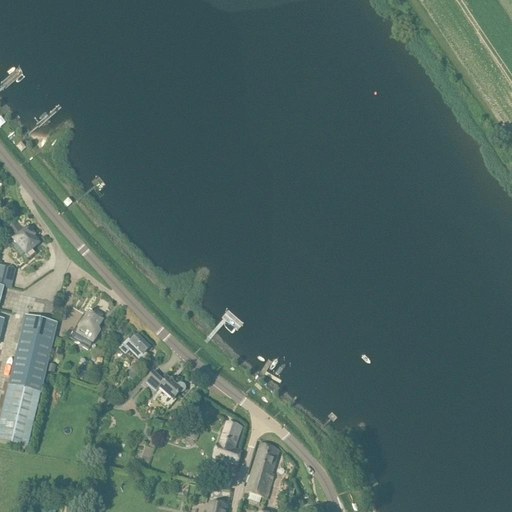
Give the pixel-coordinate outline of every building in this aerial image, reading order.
[(28,253),(36,246),(29,238),(31,236),(26,231),(24,232),(16,222),(7,230),(15,240),(14,241),(25,255),(28,253)] [(76,335),(86,341),(82,347),(89,351),(99,333),(95,327),(99,320),(89,314),(76,335)] [(25,317),(22,327),(0,421),(0,443),(27,450),(56,324),(25,317)] [(128,340),(122,346),(138,361),(140,359),(142,361),(147,356),(145,354),(151,348),(138,335),(130,342),(128,340)] [(48,365),(46,373),(54,375),(56,367),(48,365)] [(133,382),(142,372),(135,366),(126,375),(133,382)] [(178,386),(176,388),(167,380),(163,384),(153,374),(142,386),(153,396),(159,389),(166,396),(162,400),(170,407),(175,401),(174,400),(179,394),(182,393),(183,392),(184,390),(183,388),(182,387),(180,386),(178,386)] [(238,467),(243,453),(235,451),(242,429),(227,424),(220,446),(218,445),(213,459),(238,467)] [(182,430),(180,436),(196,442),(198,435),(182,430)] [(261,443),(246,494),(267,501),(274,476),(272,475),(279,451),(261,443)]
